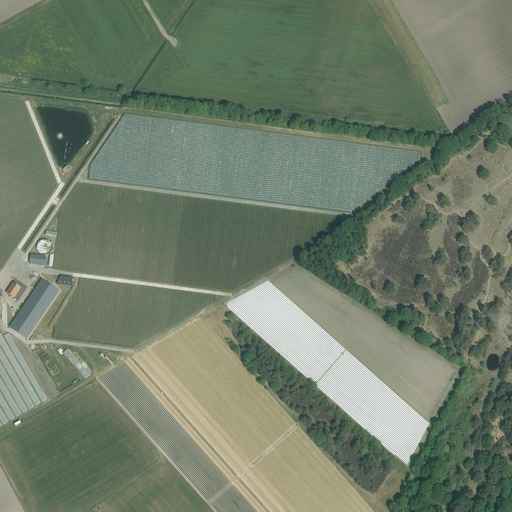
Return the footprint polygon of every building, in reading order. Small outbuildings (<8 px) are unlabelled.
[(65,173),(72,168),(69,165),(63,170),(65,173)] [(45,266),(46,257),(31,255),(29,264),(45,266)] [(62,286),(76,288),(77,279),(63,277),(62,286)] [(42,279),(9,328),(25,338),(58,290),(42,279)] [(31,290),(28,286),(27,287),(21,280),(18,283),(26,291),(25,292),(27,294),(31,290)] [(7,293),(10,295),(9,297),(10,297),(11,296),(14,298),(21,288),(14,283),(7,293)] [(69,297),(71,293),(61,287),(59,291),(69,297)] [(64,304),(67,301),(56,295),(54,298),(64,304)] [(51,303),(50,307),(60,311),(62,307),(51,303)] [(47,309),(45,312),(55,319),(58,316),(47,309)] [(39,320),(48,325),(50,321),(42,316),(39,320)] [(70,361),(72,359),(89,379),(94,375),(72,349),(67,353),(69,355),(67,357),(70,361)] [(14,402),(14,405),(16,404),(19,416),(25,415),(22,405),(18,406),(17,401),(14,402)] [(6,423),(18,419),(12,404),(7,406),(10,415),(7,416),(4,410),(2,411),(6,423)]
